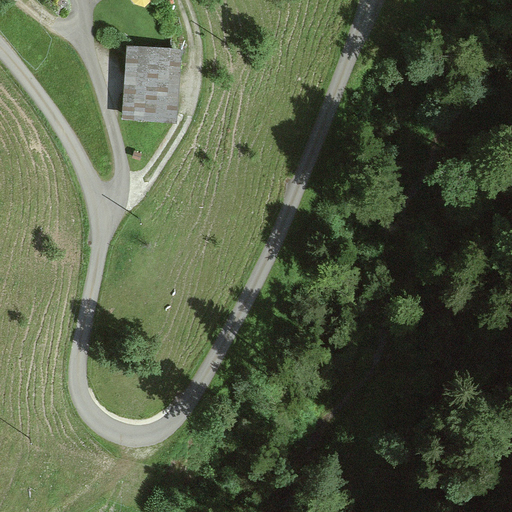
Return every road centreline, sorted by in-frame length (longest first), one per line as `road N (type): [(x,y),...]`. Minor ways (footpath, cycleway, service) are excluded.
road 1 (track): [(0,49),(70,142),(105,214),(77,379),(89,414),(120,435),(138,436),(175,417),(213,364),(316,140),(368,0)]
road 2 (track): [(186,0),(196,61),(180,129),(105,214)]
road 3 (track): [(81,0),(119,160),(120,200)]
